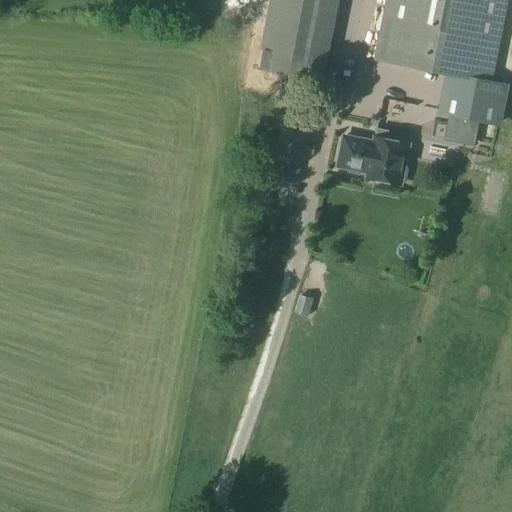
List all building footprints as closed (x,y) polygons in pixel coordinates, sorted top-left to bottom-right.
[(505,0),(390,0),(379,59),(489,81),(505,0)] [(319,81),(323,62),(264,50),(260,69),(319,81)] [(443,110),(478,119),(484,96),(449,88),(443,110)] [(284,126),(273,175),(297,180),(308,131),(284,126)] [(345,135),(339,165),(348,167),(350,171),(362,174),(365,171),(370,172),(369,177),(402,184),(402,181),(406,180),(408,167),(406,165),(410,143),(376,136),(375,141),(345,135)] [(281,300),(289,258),(270,255),(263,296),(281,300)] [(299,295),(294,313),(307,316),(312,298),(299,295)] [(244,370),(267,375),(271,358),(248,353),(244,370)]
